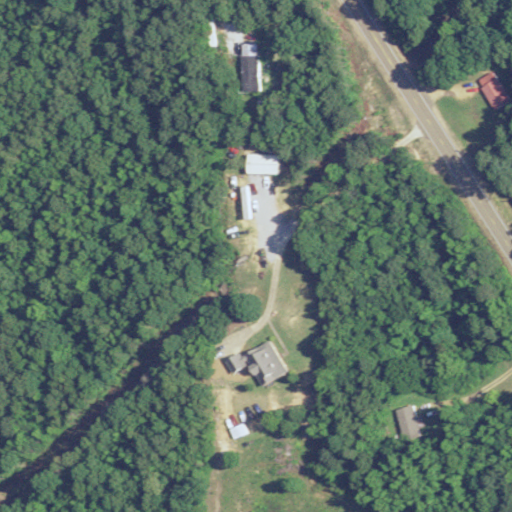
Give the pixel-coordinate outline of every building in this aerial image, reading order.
[(243,46),(243,92),(260,92),(260,46),(243,46)] [(494,110),(511,102),(497,71),(480,79),(494,110)] [(248,173),(281,173),(281,152),(248,152),(248,173)] [(273,337),(229,359),(235,371),(252,363),(262,384),(289,371),(273,337)] [(403,440),(420,436),(413,404),(395,409),(403,440)] [(379,447),(385,464),(396,460),(390,444),(379,447)]
